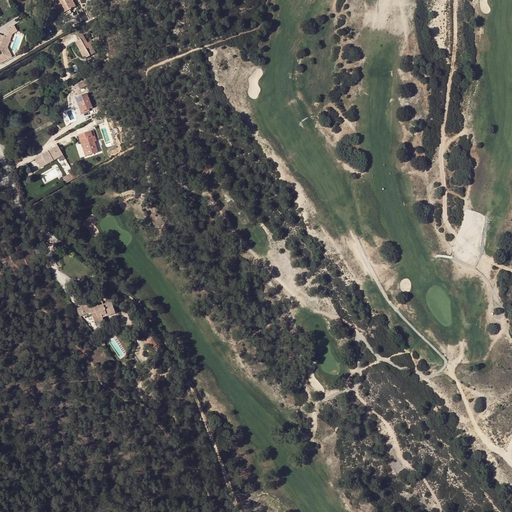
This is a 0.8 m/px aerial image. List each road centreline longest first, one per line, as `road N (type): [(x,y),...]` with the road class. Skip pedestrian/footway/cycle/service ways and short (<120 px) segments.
road 1 (track): [(137,305),(187,380),(240,511)]
road 2 (unclassified): [(137,305),(29,223),(0,156)]
